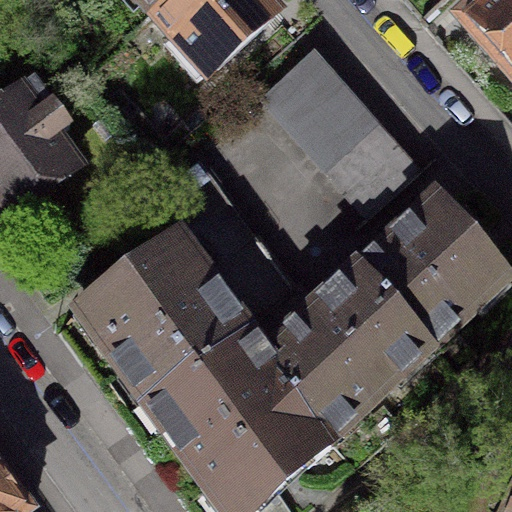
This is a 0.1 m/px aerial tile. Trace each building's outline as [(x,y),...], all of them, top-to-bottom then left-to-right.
[(138,0),(152,16),(169,0),(138,0)] [(164,48),(196,84),(274,15),(260,0),(169,0),(152,16),(173,39),(164,48)] [(511,0),(454,0),(444,9),(492,63),(511,86),(511,0)] [(343,94),(311,59),(262,102),(324,173),(374,130),(343,94)] [(19,81),(0,94),(0,217),(4,224),(82,169),(19,81)] [(395,153),(374,130),(324,173),(367,221),(416,178),(395,153)] [(183,230),(71,310),(219,511),(270,511),(295,492),(511,289),(511,267),(480,228),(440,188),(343,275),(268,348),(224,286),(183,230)] [(0,511),(44,511),(0,450),(0,511)] [(511,511),(511,472),(493,511),(511,511)]
